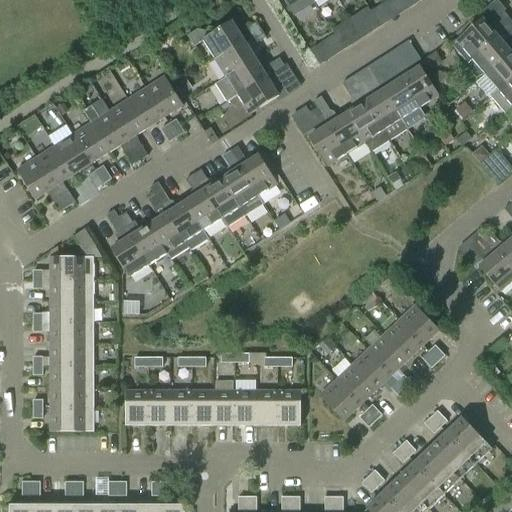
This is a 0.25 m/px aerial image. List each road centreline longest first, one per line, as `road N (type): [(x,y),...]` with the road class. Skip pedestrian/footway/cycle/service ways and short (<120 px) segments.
road 1 (residential): [(202,467),(242,453),(269,454),(309,473),(345,473),(466,359),(476,336),(469,311),(443,285),(436,262),(448,240),(511,187)]
road 2 (residential): [(12,256),(160,167),(215,151),(447,0)]
road 3 (residential): [(12,256),(3,317),(12,339),(11,438),(19,459),(40,466),(202,467)]
